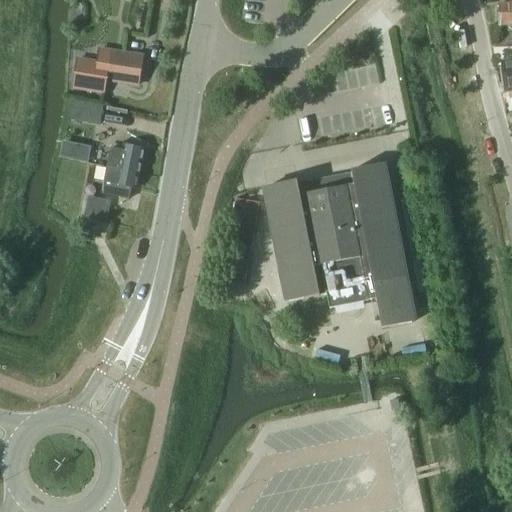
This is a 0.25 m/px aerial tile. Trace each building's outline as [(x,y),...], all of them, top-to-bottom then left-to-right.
[(511,5),(497,6),(498,28),(511,27),(511,5)] [(76,61),(72,89),(103,94),(105,81),(137,86),(142,58),(141,58),(109,53),(97,51),(95,64),(76,61)] [(511,92),(511,62),(501,64),(505,94),(511,92)] [(70,100),(66,120),(97,126),(101,107),(70,100)] [(143,151),(123,147),(122,153),(110,151),(107,168),(139,174),(143,151)] [(411,325),(380,166),(349,172),(351,178),(335,182),(320,187),(306,194),(306,195),(298,197),(296,183),(265,189),(287,303),(325,296),(328,310),(367,303),(367,302),(374,301),(380,331),(411,325)] [(139,174),(107,168),(102,195),(128,200),(131,189),(136,190),(139,174)] [(234,198),(220,281),(243,285),(257,202),(234,198)] [(109,203),(87,199),(83,220),(105,224),(109,203)]
